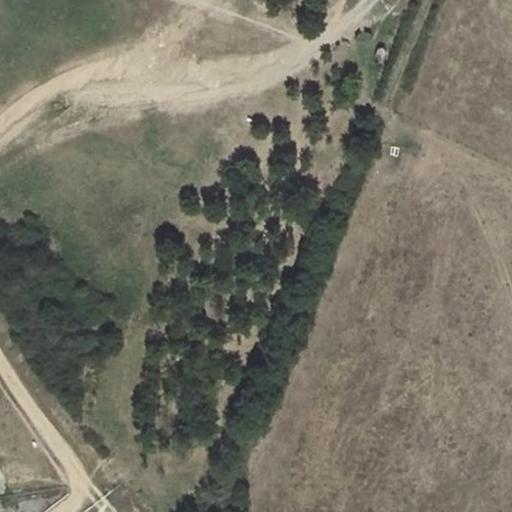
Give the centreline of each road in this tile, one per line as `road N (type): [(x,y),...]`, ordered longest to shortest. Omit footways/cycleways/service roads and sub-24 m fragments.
road 1 (track): [(366,0),(310,47),(258,65),(99,74),(56,87),(0,129)]
road 2 (track): [(0,361),(91,488)]
road 3 (track): [(183,0),(310,47)]
